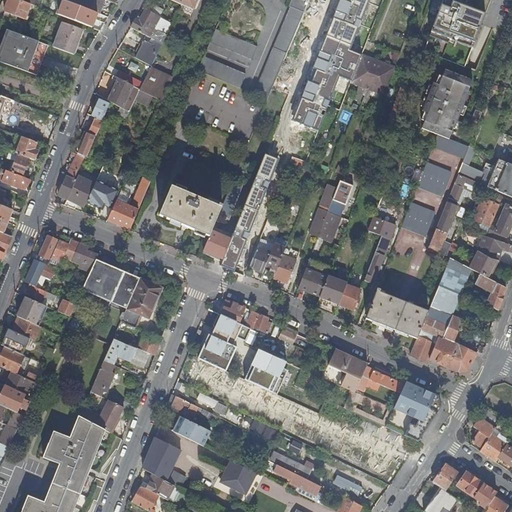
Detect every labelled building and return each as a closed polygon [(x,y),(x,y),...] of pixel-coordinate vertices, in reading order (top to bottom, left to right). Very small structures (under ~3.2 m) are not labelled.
[(7,6),(4,12),(16,17),(27,21),(28,17),(26,16),(30,5),(17,0),(8,0),(7,4),(7,6)] [(42,3),(35,0),(17,0),(30,5),(40,8),(42,3)] [(100,14),(105,0),(86,0),(85,3),(77,0),(72,0),(71,3),(76,5),(97,13),(100,14)] [(189,17),(197,0),(169,0),(181,5),(178,12),(189,17)] [(290,7),(254,94),(267,100),(272,87),(308,0),(290,0),(288,6),(290,7)] [(433,0),(431,7),(439,10),(443,0),(433,0)] [(457,0),(443,0),(439,10),(431,33),(452,41),(453,36),(473,44),(485,15),(472,10),(473,7),(457,2),(457,0)] [(60,16),(91,28),(97,13),(76,5),(71,3),(66,1),(60,16)] [(162,45),(167,35),(154,29),(158,22),(160,20),(159,19),(160,18),(145,10),(141,18),(139,20),(137,19),(131,28),(154,40),(162,45)] [(14,23),(16,17),(4,12),(2,19),(14,23)] [(63,24),(60,33),(80,40),(83,31),(63,24)] [(258,47),(215,29),(210,42),(252,60),(258,47)] [(8,30),(0,50),(0,61),(24,70),(36,75),(48,45),(8,30)] [(60,33),(54,48),(74,55),(80,40),(60,33)] [(152,67),(162,45),(154,40),(152,44),(144,41),(135,58),(152,67)] [(351,82),(364,86),(374,60),(362,55),(351,82)] [(246,75),(204,57),(203,58),(201,62),(198,70),(240,88),(246,75)] [(364,86),(375,90),(385,64),(374,60),(364,86)] [(128,70),(136,72),(138,65),(130,63),(128,70)] [(375,90),(385,94),(395,67),(385,64),(375,90)] [(173,79),(151,69),(143,84),(140,90),(139,91),(141,92),(152,96),(163,101),(167,92),(173,79)] [(461,76),(445,70),(444,73),(460,79),(461,76)] [(460,79),(444,73),(442,77),(439,85),(428,113),(425,121),(422,128),(438,134),(460,79)] [(129,76),(126,83),(140,90),(143,84),(129,76)] [(465,98),(468,90),(472,80),(461,76),(460,79),(438,134),(449,138),(453,128),(456,121),(457,121),(466,98),(465,98)] [(111,94),(108,101),(112,103),(120,108),(129,113),(139,91),(140,90),(126,83),(118,79),(113,91),(111,94)] [(425,112),(428,113),(439,85),(436,84),(433,83),(422,111),(425,112)] [(390,97),(393,90),(388,88),(384,98),(387,99),(388,96),(390,97)] [(150,99),(152,96),(141,92),(137,100),(145,103),(148,98),(150,99)] [(391,115),(398,118),(407,96),(399,94),(391,115)] [(89,129),(87,133),(95,136),(95,137),(103,122),(102,122),(109,104),(99,100),(96,106),(95,106),(92,110),(94,111),(92,117),(95,118),(93,122),(91,121),(87,128),(89,129)] [(116,115),(125,121),(129,113),(120,108),(116,115)] [(472,120),(478,122),(483,112),(476,110),(472,120)] [(81,138),(77,146),(81,148),(78,153),(86,158),(95,136),(87,133),(85,139),(81,138)] [(433,148),(464,159),(469,146),(449,138),(438,134),(433,148)] [(34,150),(37,143),(22,138),(16,154),(18,154),(29,159),(34,161),(38,152),(34,150)] [(468,165),(475,149),(469,146),(464,159),(458,174),(478,182),(511,197),(511,165),(499,159),(494,172),(484,168),(483,171),(468,165)] [(75,158),(66,175),(74,179),(85,158),(72,152),(71,155),(75,158)] [(21,177),(29,159),(18,154),(11,173),(21,177)] [(296,168),(299,160),(292,157),(289,166),(296,168)] [(370,171),(377,174),(381,164),(374,161),(370,171)] [(442,197),(451,173),(427,163),(418,187),(442,197)] [(27,186),(29,180),(21,177),(11,173),(2,170),(0,175),(0,180),(2,182),(21,189),(27,186)] [(408,186),(413,174),(408,172),(387,225),(395,227),(408,194),(403,191),(408,186)] [(474,192),(478,182),(458,174),(454,183),(455,184),(450,198),(457,201),(463,187),(474,192)] [(58,196),(67,200),(74,185),(76,180),(67,176),(58,196)] [(151,181),(144,178),(133,204),(134,205),(132,208),(128,206),(129,204),(127,203),(125,205),(117,202),(108,220),(130,230),(151,181)] [(125,205),(127,203),(129,198),(135,185),(126,181),(117,202),(125,205)] [(92,193),(87,203),(102,210),(104,206),(111,208),(118,193),(96,182),(92,193)] [(241,186),(232,182),(222,206),(221,208),(219,213),(227,216),(229,212),(230,212),(241,186)] [(77,204),(85,207),(87,203),(92,193),(74,185),(67,200),(75,203),(77,204)] [(321,203),(330,207),(333,199),(337,188),(328,185),(321,203)] [(159,216),(177,223),(189,194),(172,187),(159,216)] [(177,223),(209,237),(211,231),(213,227),(219,213),(221,208),(218,207),(189,194),(177,223)] [(478,230),(486,233),(489,225),(498,204),(482,197),(472,219),(481,223),(478,230)] [(345,203),(333,199),(330,207),(328,211),(319,235),(318,236),(332,241),(342,216),(340,215),(345,203)] [(460,207),(447,201),(428,247),(446,257),(452,244),(443,240),(455,210),(458,211),(460,207)] [(435,212),(411,203),(401,227),(425,236),(435,212)] [(377,231),(386,207),(378,204),(369,228),(377,231)] [(0,232),(2,234),(12,210),(0,206),(0,205),(0,232)] [(495,228),(489,225),(486,233),(485,236),(504,243),(511,225),(511,207),(505,205),(495,228)] [(310,232),(319,235),(328,211),(319,208),(310,232)] [(232,235),(213,227),(211,231),(231,239),(232,235)] [(231,239),(211,231),(209,237),(203,251),(223,259),(231,239)] [(0,260),(2,261),(11,237),(2,234),(0,232),(0,260)] [(508,252),(510,245),(504,243),(485,236),(482,235),(477,251),(474,259),(468,256),(463,266),(471,270),(480,274),(489,279),(497,261),(498,261),(502,249),(508,252)] [(390,239),(381,236),(365,278),(364,281),(373,284),(376,285),(378,279),(375,278),(390,239)] [(57,241),(48,237),(39,256),(48,260),(57,241)] [(65,244),(59,242),(48,266),(51,267),(54,268),(59,257),(72,262),(80,244),(67,239),(65,244)] [(279,239),(277,245),(284,248),(286,242),(279,239)] [(284,248),(277,245),(274,243),(270,252),(269,254),(265,266),(271,268),(276,270),(284,248)] [(452,244),(446,257),(450,259),(454,261),(460,247),(452,243),(452,244)] [(78,268),(90,273),(95,263),(96,260),(98,256),(86,251),(88,247),(80,244),(72,262),(80,265),(78,268)] [(269,254),(256,249),(250,267),(249,267),(262,273),(265,266),(269,254)] [(223,259),(203,251),(202,254),(222,262),(223,259)] [(275,278),(287,283),(296,260),(283,255),(274,277),(276,278),(275,278)] [(46,277),(51,267),(48,266),(34,259),(24,282),(30,285),(34,287),(35,283),(40,274),(43,276),(46,277)] [(426,317),(417,339),(414,346),(410,356),(426,363),(428,358),(433,361),(452,316),(462,292),(465,283),(467,279),(471,270),(463,266),(454,261),(450,259),(428,312),(426,317)] [(117,269),(96,260),(95,263),(116,272),(117,269)] [(330,268),(309,260),(299,288),(320,296),(327,275),(330,268)] [(82,290),(126,309),(138,282),(123,275),(124,272),(117,269),(116,272),(95,263),(90,273),(86,283),(82,290)] [(467,279),(475,283),(480,274),(471,270),(467,279)] [(123,275),(138,282),(139,279),(124,272),(123,275)] [(46,277),(43,276),(40,274),(35,283),(42,286),(46,277)] [(480,274),(475,283),(475,284),(492,293),(485,304),(498,310),(506,288),(489,279),(480,274)] [(319,298),(338,305),(346,285),(347,283),(327,275),(320,296),(319,298)] [(141,316),(146,318),(154,299),(157,300),(161,288),(139,279),(138,282),(126,309),(121,322),(135,328),(141,316)] [(80,280),(76,289),(82,292),(82,290),(86,283),(80,280)] [(34,287),(30,285),(27,292),(26,294),(26,295),(42,302),(45,298),(47,293),(34,287)] [(361,290),(346,285),(338,305),(353,311),(361,290)] [(365,319),(417,339),(426,317),(428,312),(406,303),(379,292),(380,290),(377,289),(365,319)] [(61,305),(58,312),(70,318),(75,306),(52,295),(51,297),(55,299),(54,302),(61,305)] [(37,327),(46,307),(41,305),(26,298),(22,305),(25,307),(20,319),(37,327)] [(42,302),(41,305),(46,307),(50,300),(45,298),(42,302)] [(338,305),(319,298),(318,300),(337,308),(338,305)] [(154,299),(146,318),(148,319),(157,300),(154,299)] [(230,318),(235,304),(226,300),(223,308),(221,315),(227,317),(230,318)] [(240,322),(246,308),(235,304),(230,318),(230,319),(231,319),(243,324),(243,323),(240,322)] [(22,305),(17,317),(18,318),(20,319),(25,307),(22,305)] [(243,323),(243,324),(251,328),(253,329),(259,314),(252,311),(247,324),(243,323)] [(268,319),(260,315),(254,329),(267,334),(272,322),(270,321),(269,324),(266,323),(268,319)] [(462,320),(452,316),(433,361),(458,373),(467,370),(477,354),(453,343),(462,320)] [(18,318),(12,331),(31,340),(34,342),(40,328),(37,327),(20,319),(18,318)] [(283,329),(278,339),(292,345),(296,335),(283,329)] [(9,330),(2,346),(5,347),(18,354),(22,346),(23,343),(28,345),(31,340),(12,331),(9,330)] [(144,334),(138,349),(151,354),(155,356),(158,348),(162,339),(142,331),(141,333),(144,334)] [(208,336),(204,344),(232,356),(235,349),(208,336)] [(129,363),(144,369),(151,354),(138,349),(113,338),(103,361),(115,366),(119,357),(130,362),(129,363)] [(226,368),(232,356),(204,344),(199,356),(226,368)] [(16,374),(24,356),(18,354),(5,347),(0,357),(0,367),(12,373),(16,374)] [(42,357),(50,360),(54,351),(46,347),(42,357)] [(368,364),(335,349),(328,365),(343,372),(337,385),(354,392),(357,388),(366,367),(368,364)] [(225,371),(226,368),(199,356),(197,359),(198,359),(225,371)] [(390,455),(393,448),(319,414),(225,371),(198,359),(189,379),(225,396),(230,399),(233,394),(298,423),(292,435),(321,448),(328,435),(342,442),(336,455),(380,475),(390,455)] [(112,372),(115,366),(103,361),(90,392),(101,397),(105,389),(108,390),(115,373),(112,372)] [(373,370),(366,367),(357,388),(364,391),(369,379),(373,370)] [(396,381),(373,370),(369,379),(370,380),(380,384),(400,394),(404,385),(397,381),(396,381)] [(12,373),(0,396),(0,405),(6,409),(16,413),(19,408),(25,411),(29,403),(23,400),(28,390),(35,393),(39,385),(28,380),(16,374),(12,373)] [(30,376),(28,380),(39,385),(41,381),(30,376)] [(380,384),(370,380),(367,386),(377,390),(380,384)] [(400,394),(439,411),(441,408),(437,396),(406,382),(404,385),(400,394)] [(354,392),(348,404),(351,405),(357,393),(354,392)] [(194,417),(198,407),(172,394),(169,401),(166,410),(169,411),(170,409),(179,414),(183,406),(186,407),(184,412),(194,417)] [(225,396),(222,403),(227,406),(230,399),(225,396)] [(120,400),(117,405),(123,407),(133,412),(135,407),(120,400)] [(83,409),(79,417),(106,432),(112,435),(115,427),(114,426),(118,418),(123,407),(117,405),(108,401),(100,418),(83,409)] [(218,421),(219,418),(202,409),(200,416),(214,423),(215,420),(218,421)] [(480,431),(478,434),(473,441),(482,448),(498,424),(502,418),(489,409),(481,420),(480,419),(474,427),(477,429),(480,431)] [(179,416),(172,431),(202,446),(210,431),(179,416)] [(18,430),(18,431),(23,421),(15,417),(10,427),(18,430)] [(74,511),(91,470),(106,432),(79,417),(71,438),(54,432),(43,459),(60,465),(44,504),(28,498),(21,511),(74,511)] [(406,432),(417,437),(421,428),(410,423),(406,432)] [(497,439),(500,435),(504,428),(498,424),(482,448),(480,451),(496,462),(499,457),(505,448),(507,445),(497,439)] [(4,440),(2,444),(9,447),(18,430),(10,427),(7,426),(5,429),(9,430),(7,435),(4,440)] [(292,435),(291,437),(320,451),(321,448),(292,435)] [(509,441),(500,435),(497,439),(507,445),(509,441)] [(153,474),(165,481),(181,450),(155,437),(154,440),(143,469),(153,474)] [(287,448),(297,455),(303,446),(293,439),(287,448)] [(0,470),(10,448),(9,447),(2,444),(0,443),(0,470)] [(393,448),(390,455),(410,464),(414,458),(393,448)] [(499,457),(511,466),(511,451),(511,453),(505,448),(499,457)] [(178,471),(186,457),(180,454),(172,468),(178,471)] [(336,455),(334,459),(378,480),(380,475),(336,455)] [(281,457),(277,465),(308,480),(312,472),(281,457)] [(247,495),(258,474),(247,469),(233,461),(222,483),(247,495)] [(277,465),(273,471),(293,481),(292,483),(299,487),(296,493),(314,502),(321,487),(308,480),(277,465)] [(445,465),(433,482),(445,492),(458,474),(445,465)] [(174,472),(169,482),(180,487),(185,477),(174,472)] [(472,496),(481,483),(466,472),(457,486),(472,496)] [(167,500),(174,486),(165,481),(153,474),(146,489),(159,496),(167,500)] [(332,484),(358,495),(362,486),(336,475),(332,484)] [(489,503),(491,501),(493,497),(496,493),(483,484),(473,498),(480,502),(478,504),(485,509),(489,503)] [(148,511),(155,511),(151,510),(159,496),(141,487),(132,503),(148,511)] [(483,511),(504,511),(508,507),(493,497),(491,501),(489,503),(485,509),(483,511)] [(345,498),(337,511),(358,511),(361,506),(345,498)]
